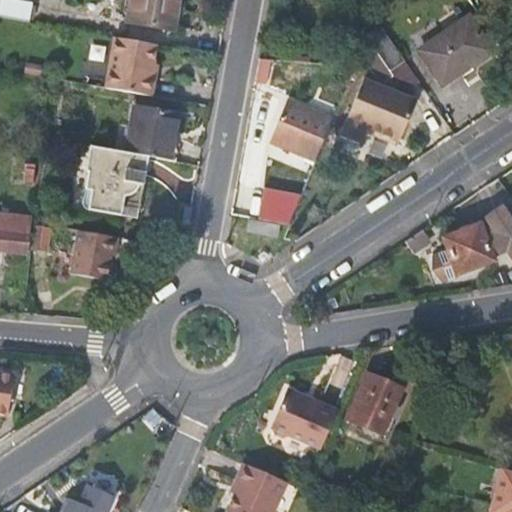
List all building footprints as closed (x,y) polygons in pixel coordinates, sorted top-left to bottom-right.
[(6,0),(1,0),(0,10),(0,17),(27,23),(30,4),(6,0)] [(173,31),(177,0),(130,0),(127,24),(173,31)] [(390,71),(406,60),(377,16),(368,38),(390,71)] [(490,50),(469,19),(422,51),(443,82),(490,50)] [(152,61),(155,45),(115,38),(106,88),(151,97),(156,74),(150,73),(152,61)] [(342,135),(362,144),(368,128),(375,131),(374,133),(396,143),(398,140),(400,141),(417,100),(366,79),(342,135)] [(270,143),(315,162),(332,123),(286,104),(270,143)] [(133,108),(125,153),(148,157),(168,161),(176,115),(133,108)] [(144,186),(148,157),(125,153),(91,147),(87,173),(92,174),(89,191),(93,192),(90,206),(119,212),(123,195),(125,195),(128,195),(131,194),(134,191),(136,188),(138,185),(144,186)] [(265,190),(259,221),(267,223),(288,227),(300,198),(265,190)] [(502,257),(501,254),(511,248),(511,205),(510,202),(493,213),(495,217),(452,234),(465,270),(502,257)] [(0,250),(24,252),(28,218),(0,214),(0,250)] [(278,227),(247,220),(245,233),(275,239),(278,227)] [(51,251),(56,226),(40,223),(35,248),(51,251)] [(415,235),(423,245),(437,235),(430,225),(415,235)] [(120,257),(124,238),(84,231),(77,273),(113,280),(117,257),(120,257)] [(11,377),(0,375),(0,416),(5,417),(11,377)] [(383,436),(400,389),(363,376),(347,423),(383,436)] [(289,436),(319,449),(336,410),(288,390),(271,428),(275,431),(275,436),(284,440),(289,436)] [(241,463),(233,483),(238,486),(234,494),(226,511),(272,511),(285,482),(241,463)] [(511,511),(511,470),(502,468),(490,511),(511,511)] [(400,511),(408,484),(392,480),(388,494),(381,511),(400,511)] [(229,491),(234,494),(238,486),(233,483),(229,491)] [(92,511),(78,505),(75,511),(112,511),(119,496),(101,489),(92,511)]
